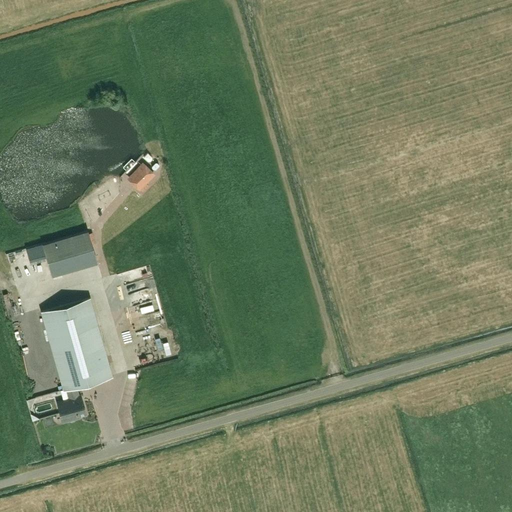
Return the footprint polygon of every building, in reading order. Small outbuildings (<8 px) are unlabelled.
[(142,163),(129,177),(142,190),(148,185),(145,182),(153,174),(142,163)] [(88,234),(87,230),(42,243),(52,275),(97,262),(92,244),(88,234)] [(30,282),(37,279),(33,272),(27,274),(30,282)] [(54,280),(48,282),(52,295),(58,293),(54,280)] [(154,289),(141,293),(145,304),(157,300),(154,289)] [(7,293),(2,294),(8,318),(13,317),(7,293)] [(85,413),(82,400),(80,400),(75,385),(112,375),(90,297),(41,311),(63,389),(66,388),(69,398),(57,401),(62,421),(68,420),(69,421),(70,421),(72,421),(74,420),(75,419),(75,418),(79,417),(78,415),(85,413)] [(160,303),(146,306),(148,315),(162,312),(160,303)] [(139,304),(126,307),(127,312),(140,309),(139,304)] [(32,379),(27,380),(30,394),(36,392),(32,379)] [(34,397),(26,399),(29,408),(34,397)]
